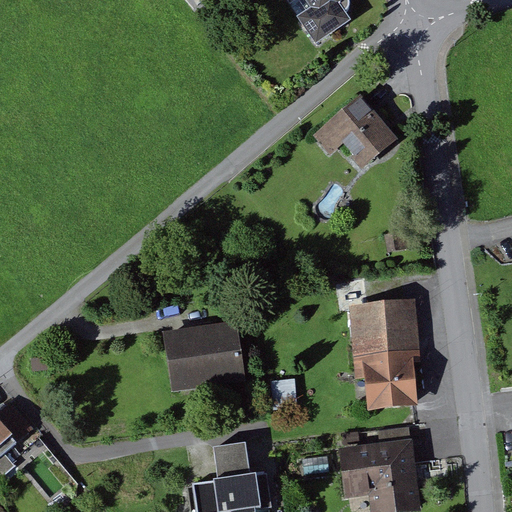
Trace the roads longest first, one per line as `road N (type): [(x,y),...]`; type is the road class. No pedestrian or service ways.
road 1 (residential): [(412,24),(369,49),(0,358)]
road 2 (residential): [(412,24),(481,511)]
